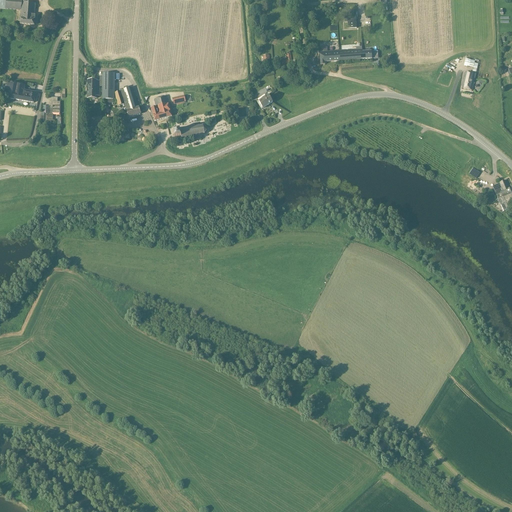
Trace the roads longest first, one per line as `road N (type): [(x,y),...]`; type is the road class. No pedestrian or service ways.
road 1 (tertiary): [(487,144),(436,110),(385,94),(359,96),(273,130)]
road 2 (track): [(0,428),(51,438),(145,511)]
road 3 (unclassified): [(2,143),(31,138),(51,57),(75,22)]
road 4 (unclassified): [(487,144),(392,115),(339,120)]
road 5 (unclassified): [(161,150),(130,79),(93,69),(75,52)]
